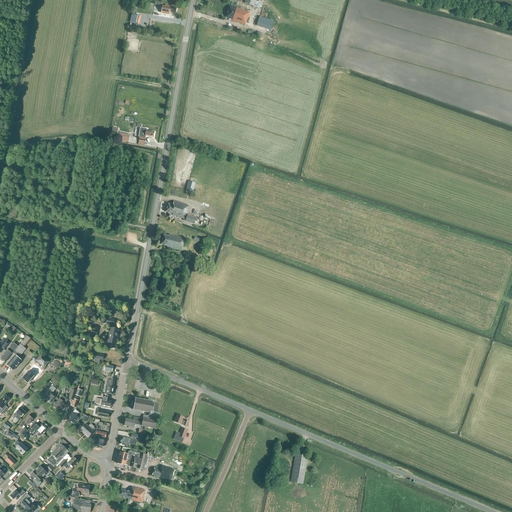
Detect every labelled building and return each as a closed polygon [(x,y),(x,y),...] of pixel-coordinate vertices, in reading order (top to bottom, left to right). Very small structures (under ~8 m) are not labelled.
[(246,22),(249,12),(230,5),(226,18),(231,20),(244,25),(245,22),(246,22)] [(175,13),(176,8),(162,6),(161,13),(169,14),(169,12),(175,13)] [(271,30),(274,21),(260,16),(257,26),(271,30)] [(140,137),(145,138),(146,136),(149,137),(149,136),(153,137),(154,132),(146,131),(147,129),(140,128),(138,137),(140,137)] [(130,135),(119,133),(119,134),(115,134),(114,140),(128,142),(130,135)] [(192,192),(195,183),(188,181),(186,191),(192,192)] [(174,201),(173,205),(168,203),(165,212),(168,213),(167,217),(170,218),(171,215),(183,219),(183,221),(194,224),(196,218),(191,216),(185,214),(188,206),(174,201)] [(185,238),(169,235),(168,236),(163,235),(161,245),(167,246),(167,248),(181,251),(182,247),(183,247),(185,238)] [(115,344),(118,329),(110,328),(107,342),(115,344)] [(21,344),(25,346),(31,338),(26,335),(21,344)] [(4,350),(9,344),(6,341),(1,348),(4,350)] [(12,354),(15,350),(18,346),(14,343),(12,343),(10,346),(10,348),(12,349),(9,352),(7,350),(0,358),(0,359),(0,360),(2,361),(4,362),(5,362),(11,354),(12,354)] [(18,365),(23,358),(20,356),(26,349),(20,345),(15,351),(17,353),(12,359),(6,365),(13,371),(16,367),(18,365)] [(44,367),(48,362),(41,355),(36,360),(44,367)] [(27,383),(33,376),(28,372),(22,379),(27,383)] [(113,387),(115,379),(111,378),(111,380),(107,380),(104,394),(107,395),(107,394),(112,395),(114,387),(113,387)] [(50,404),(56,397),(52,393),(55,389),(52,386),(45,394),(47,396),(45,399),(50,404)] [(10,399),(5,395),(2,398),(0,399),(0,413),(2,415),(7,409),(4,406),(10,399)] [(62,410),(67,405),(65,403),(68,400),(62,395),(59,399),(53,406),(57,410),(59,407),(62,410)] [(107,401),(108,398),(102,397),(102,400),(95,398),(95,404),(110,407),(111,401),(107,401)] [(139,399),(136,398),(135,398),(135,399),(134,401),(134,402),(133,401),(132,401),(132,402),(131,405),(131,406),(132,406),(133,406),(134,406),(133,409),(133,410),(137,410),(137,411),(138,411),(138,410),(141,411),(142,412),(142,411),(146,412),(150,413),(150,415),(147,416),(145,415),(144,418),(143,417),(141,426),(155,428),(156,420),(157,420),(159,413),(157,413),(158,404),(152,403),(153,402),(152,401),(152,402),(149,401),(148,401),(144,400),(140,399),(139,399)] [(16,424),(18,420),(25,413),(20,408),(16,412),(13,415),(16,417),(12,421),(16,424)] [(108,418),(109,412),(98,410),(99,409),(96,409),(95,414),(98,415),(97,416),(108,418)] [(76,416),(72,412),(69,416),(71,418),(69,420),(73,424),(78,418),(79,419),(82,415),(79,413),(76,416)] [(28,425),(33,419),(28,415),(24,421),(19,426),(22,428),(26,423),(28,425)] [(181,424),(186,426),(188,421),(185,420),(184,422),(182,421),(183,417),(177,415),(175,422),(181,424)] [(139,425),(141,418),(133,417),(133,420),(126,419),(124,426),(133,427),(134,424),(139,425)] [(11,426),(6,422),(3,426),(8,430),(11,426)] [(28,431),(27,432),(32,436),(37,431),(38,431),(37,432),(40,434),(42,435),(43,433),(43,434),(49,428),(43,423),(40,426),(35,422),(28,431)] [(88,427),(85,424),(80,430),(88,437),(93,431),(91,430),(94,427),(91,424),(88,427)] [(27,432),(28,431),(24,428),(17,436),(21,438),(26,433),(27,432)] [(184,439),(187,430),(182,428),(178,437),(184,439)] [(103,447),(106,434),(100,432),(100,431),(96,430),(95,435),(97,436),(96,437),(96,438),(95,439),(96,440),(95,445),(103,447)] [(133,440),(133,439),(122,437),(122,439),(121,439),(120,444),(125,445),(125,446),(127,446),(128,445),(129,444),(136,445),(137,440),(133,440)] [(20,444),(17,440),(14,443),(17,446),(16,448),(22,455),(27,450),(20,443),(20,444)] [(62,446),(60,444),(57,446),(58,447),(51,454),(52,455),(46,461),(53,468),(69,452),(62,445),(62,446)] [(133,452),(128,451),(128,454),(120,452),(117,464),(125,466),(125,465),(130,467),(144,470),(147,455),(133,452)] [(9,456),(6,454),(4,456),(7,458),(5,460),(11,466),(15,462),(9,456)] [(303,484),(307,457),(295,454),(291,482),(303,484)] [(64,459),(58,465),(62,468),(63,466),(67,469),(70,465),(72,467),(78,461),(77,461),(77,460),(76,459),(75,459),(73,457),(67,463),(64,459)] [(166,467),(167,464),(163,463),(162,466),(160,470),(154,468),(152,475),(160,478),(159,478),(170,482),(172,476),(176,477),(178,471),(166,467)] [(34,471),(42,478),(45,476),(47,477),(51,473),(46,469),(44,470),(40,466),(34,471)] [(40,481),(42,478),(34,471),(30,476),(35,480),(33,482),(38,487),(41,483),(40,481)] [(64,479),(58,473),(55,476),(60,482),(64,479)] [(88,494),(89,486),(82,485),(83,484),(78,484),(77,489),(73,489),(72,496),(79,497),(79,493),(84,494),(84,493),(88,494)] [(142,503),(145,490),(132,487),(131,492),(121,489),(119,496),(125,497),(125,498),(129,499),(142,503)] [(20,492),(17,489),(16,490),(15,490),(10,496),(13,500),(18,494),(20,497),(25,492),(22,490),(20,492)] [(30,498),(27,494),(24,496),(26,498),(19,505),(25,510),(31,504),(28,500),(30,498)] [(85,511),(89,511),(91,505),(90,504),(90,502),(74,499),(73,505),(78,506),(78,510),(81,510),(81,511),(85,511)]
